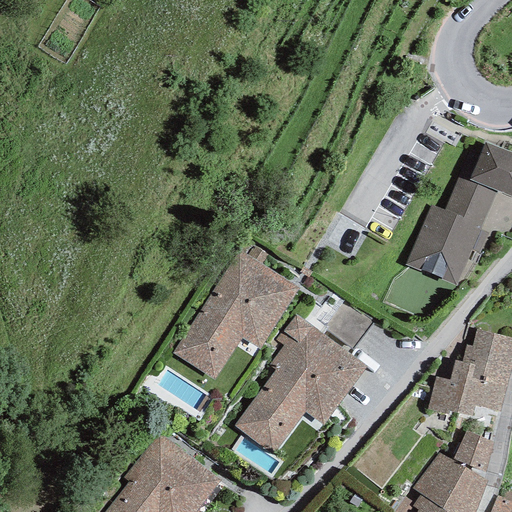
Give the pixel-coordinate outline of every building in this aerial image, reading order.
[(458,175),(497,191),(511,197),(511,152),(485,141),(479,156),(468,151),(458,175)] [(497,191),(458,175),(444,209),(431,204),(406,264),(457,286),(497,191)] [(252,246),(246,256),(260,264),(266,254),(252,246)] [(246,256),(237,250),(172,355),(214,381),(240,339),(259,350),(298,287),(260,264),(246,256)] [(366,366),(296,314),(276,339),(284,345),(270,365),(276,370),(233,425),(273,453),(304,413),(321,428),(366,366)] [(511,364),(511,337),(476,329),(472,346),(466,344),(462,362),(454,360),(449,381),(435,377),(428,409),(448,414),(449,409),(472,415),(474,406),(500,412),(511,364)] [(465,432),(453,459),(485,471),(493,443),(465,432)] [(195,511),(221,480),(157,434),(123,478),(128,482),(104,511),(195,511)] [(473,511),(487,482),(438,453),(411,489),(447,511),(473,511)] [(511,490),(503,487),(499,496),(511,501),(511,490)] [(447,511),(411,489),(395,511),(447,511)] [(511,511),(511,501),(499,496),(497,495),(489,511),(511,511)]
